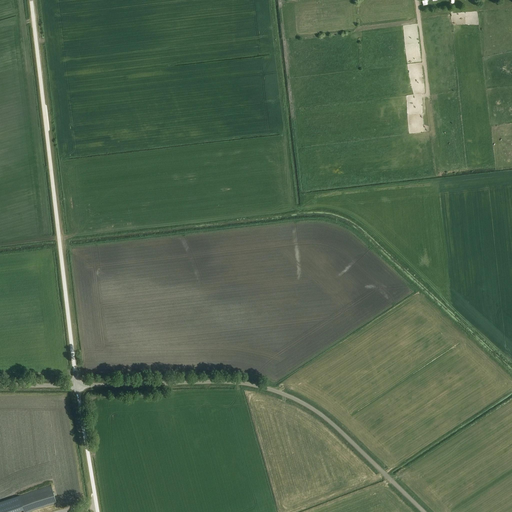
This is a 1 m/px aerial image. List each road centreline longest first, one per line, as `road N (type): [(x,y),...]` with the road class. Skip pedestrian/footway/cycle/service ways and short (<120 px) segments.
road 1 (unclassified): [(424,511),(327,419),(276,391),(227,381),(76,385)]
road 2 (unclassified): [(76,385),(31,0)]
road 3 (unclassified): [(97,511),(76,385)]
